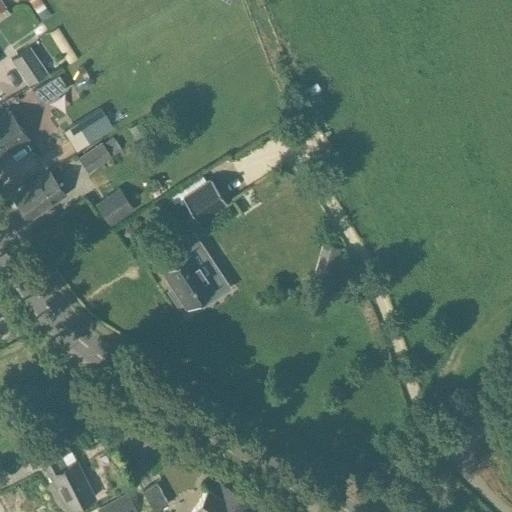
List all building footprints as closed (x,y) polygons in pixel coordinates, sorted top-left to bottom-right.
[(47,71),(29,45),(10,59),(27,84),(47,71)] [(61,73),(36,88),(45,102),(70,86),(61,73)] [(77,148),(114,125),(101,103),(63,127),(77,148)] [(0,157),(30,138),(11,110),(0,117),(0,157)] [(102,143),(101,141),(78,157),(88,172),(111,157),(110,155),(120,148),(112,136),(102,143)] [(65,194),(50,172),(13,197),(28,219),(65,194)] [(211,176),(181,196),(197,221),(228,201),(211,176)] [(95,202),(111,225),(135,209),(119,185),(95,202)] [(324,252),(342,253),(342,242),(325,242),(324,252)] [(192,251),(163,269),(173,285),(167,289),(178,305),(183,301),(185,304),(199,294),(203,301),(221,289),(210,272),(207,274),(192,251)] [(60,470),(54,458),(44,464),(50,475),(49,476),(67,510),(95,496),(77,462),(60,470)] [(156,481),(141,489),(153,511),(168,503),(156,481)] [(192,511),(224,511),(225,511),(231,502),(235,494),(221,486),(218,484),(213,494),(205,490),(201,498),(192,511)] [(248,511),(253,504),(250,503),(235,494),(231,502),(225,511),(224,511),(248,511)] [(99,511),(136,511),(129,497),(99,511)]
